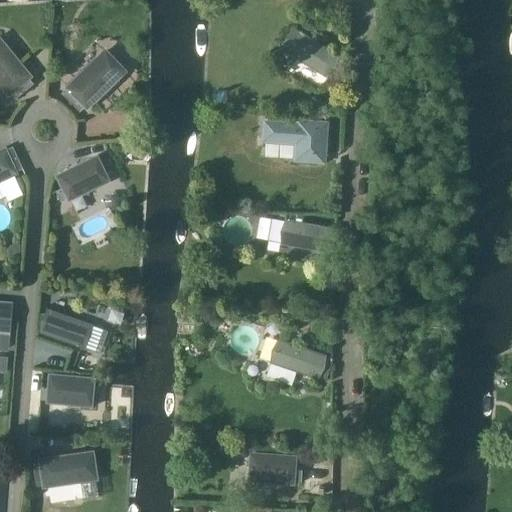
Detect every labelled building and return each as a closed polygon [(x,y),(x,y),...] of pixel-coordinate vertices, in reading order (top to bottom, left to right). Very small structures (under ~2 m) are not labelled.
[(311,37),(292,25),(279,48),(326,77),(334,67),(339,54),(319,42),(322,38),(314,33),(311,37)] [(14,98),(32,83),(28,78),(31,75),(0,36),(0,88),(6,96),(10,94),(14,98)] [(86,110),(126,70),(104,47),(63,87),(66,90),(62,94),(78,111),(83,107),(86,110)] [(264,119),(262,142),(265,142),(264,156),(291,158),(294,158),(293,159),(293,162),(299,162),(311,163),(312,147),(321,148),(328,148),(329,120),(296,118),(296,121),(264,119)] [(21,168),(11,146),(6,149),(4,146),(0,148),(0,181),(17,173),(16,171),(21,168)] [(67,202),(109,181),(96,154),(54,175),(67,202)] [(303,222),(304,216),(288,213),(287,219),(285,219),(284,221),(271,218),(267,240),(281,242),(281,244),(332,254),(337,228),(303,222)] [(8,257),(21,256),(20,243),(12,244),(8,249),(8,257)] [(0,349),(9,350),(11,329),(13,301),(0,299),(0,349)] [(40,313),(38,328),(41,328),(39,332),(85,348),(85,347),(100,352),(108,330),(93,325),(93,324),(48,308),(46,314),(40,313)] [(327,381),(335,359),(327,356),(327,355),(279,339),(272,350),(270,364),(271,364),(267,377),(293,386),(297,373),(319,380),(320,378),(327,381)] [(0,355),(0,370),(7,372),(8,356),(0,355)] [(99,403),(101,374),(55,370),(54,385),(47,384),(46,396),(53,396),(53,399),(99,403)] [(48,486),(104,477),(100,447),(44,455),(44,459),(38,460),(41,484),(48,483),(48,486)] [(303,484),(303,471),(298,471),(299,456),(251,453),(249,482),(297,486),(297,483),(303,484)]
